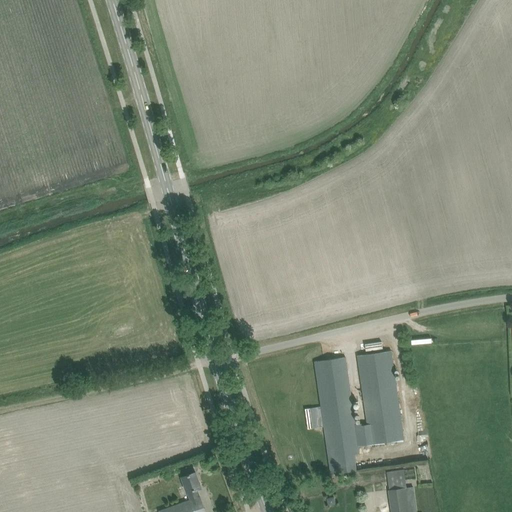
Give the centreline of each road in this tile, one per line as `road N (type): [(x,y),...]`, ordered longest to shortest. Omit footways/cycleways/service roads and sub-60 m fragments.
road 1 (secondary): [(217,362),(111,0)]
road 2 (unclassified): [(511,297),(233,358)]
road 3 (track): [(0,411),(199,365)]
road 4 (secondary): [(267,511),(217,362)]
